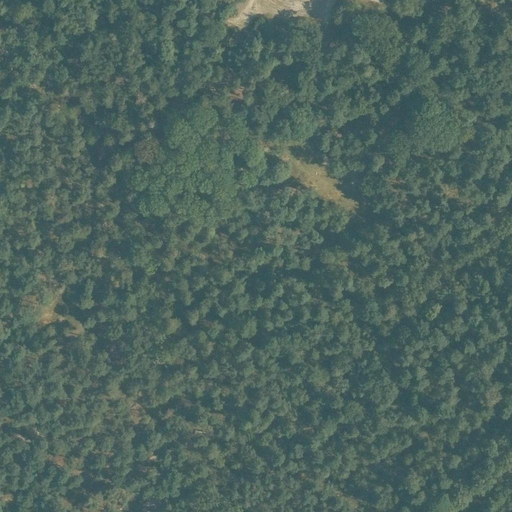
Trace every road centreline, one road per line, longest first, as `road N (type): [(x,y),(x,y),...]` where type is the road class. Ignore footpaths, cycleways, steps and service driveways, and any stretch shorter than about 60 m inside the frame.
road 1 (track): [(154,511),(511,234)]
road 2 (unknown): [(222,462),(344,451),(440,401),(511,348)]
road 3 (unknown): [(511,77),(492,53),(503,3),(416,9),(367,0)]
